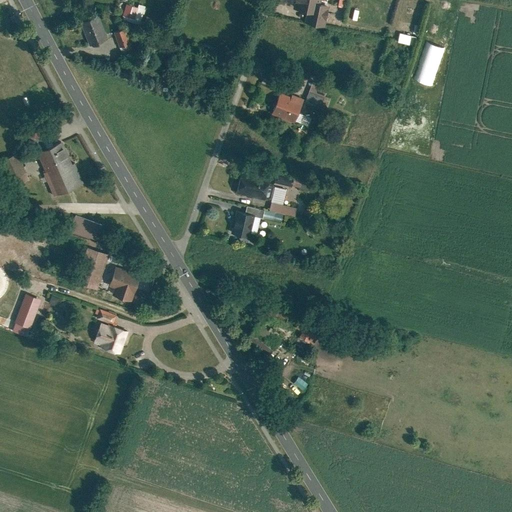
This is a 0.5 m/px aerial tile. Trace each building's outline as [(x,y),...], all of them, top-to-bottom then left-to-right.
[(286,0),(287,1),(300,4),(297,17),(316,21),(320,0),(286,0)] [(139,7),(126,4),(122,18),(135,21),(139,7)] [(98,16),(81,22),(89,45),(106,39),(98,16)] [(148,16),(146,24),(156,27),(158,19),(148,16)] [(124,28),(113,31),(118,48),(129,45),(124,28)] [(411,44),(413,36),(402,32),(399,41),(411,44)] [(434,85),(444,46),(429,42),(418,81),(434,85)] [(306,101),(322,108),(331,88),(314,81),(306,101)] [(304,101),(283,93),(275,112),(297,121),(304,101)] [(27,133),(30,139),(43,134),(40,127),(27,133)] [(67,140),(39,151),(57,194),(85,183),(67,140)] [(242,170),(237,191),(269,198),(272,182),(255,178),(256,173),(242,170)] [(278,173),(276,182),(294,186),(294,185),(296,177),(278,173)] [(310,180),(296,177),(294,185),(308,188),(310,180)] [(272,201),(270,210),(297,216),(299,207),(272,201)] [(308,204),(302,211),(311,218),(316,211),(308,204)] [(248,205),(246,213),(256,215),(263,217),(265,209),(248,205)] [(234,233),(251,236),(256,215),(246,213),(239,211),(234,233)] [(79,214),(72,231),(108,244),(114,226),(79,214)] [(77,281),(99,288),(111,253),(89,246),(77,281)] [(144,273),(117,264),(111,284),(117,286),(114,294),(135,301),(144,273)] [(26,294),(16,322),(31,327),(41,299),(26,294)] [(270,304),(263,315),(283,327),(289,316),(270,304)] [(102,322),(114,327),(119,314),(101,307),(96,320),(102,322)] [(300,315),(293,324),(301,330),(308,320),(300,315)] [(261,318),(249,331),(269,349),(280,336),(261,318)] [(94,341),(120,352),(128,332),(114,327),(102,322),(94,341)] [(313,325),(304,337),(310,342),(319,330),(313,325)]
